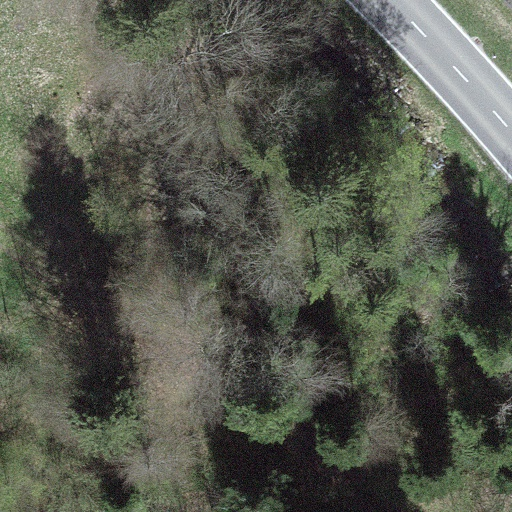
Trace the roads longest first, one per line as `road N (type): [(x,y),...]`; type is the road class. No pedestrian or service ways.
road 1 (track): [(0,261),(146,372),(280,437),(391,511)]
road 2 (primary): [(390,0),(511,131)]
